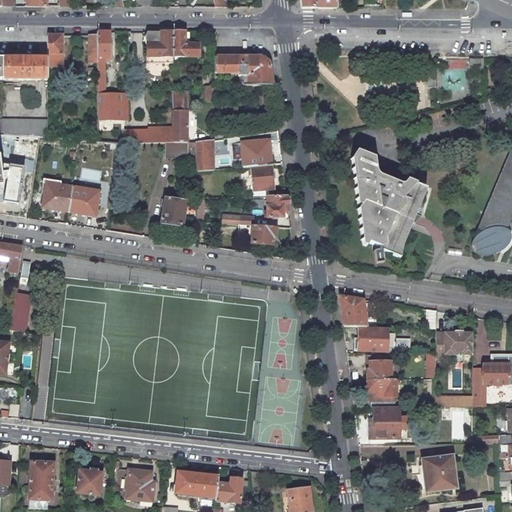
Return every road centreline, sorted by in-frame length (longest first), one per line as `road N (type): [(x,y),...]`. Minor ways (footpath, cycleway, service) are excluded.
road 1 (residential): [(0,430),(341,466)]
road 2 (residential): [(0,230),(317,278)]
road 3 (residential): [(282,21),(0,23)]
road 4 (residential): [(317,278),(282,21)]
road 5 (residential): [(511,21),(282,21)]
road 6 (residential): [(511,309),(317,278)]
road 7 (residential): [(341,466),(317,278)]
